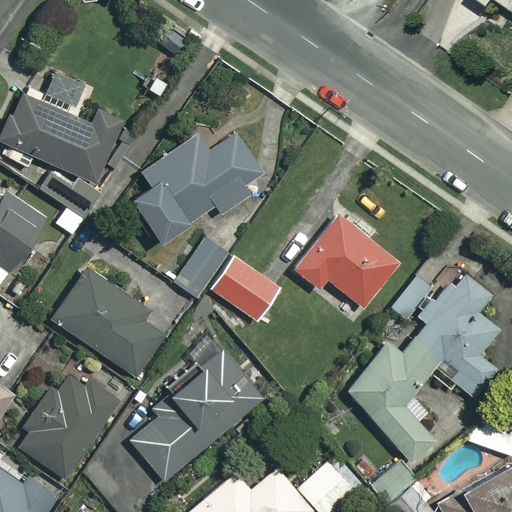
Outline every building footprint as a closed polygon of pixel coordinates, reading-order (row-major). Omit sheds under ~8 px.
[(511,0),(483,0),(493,7),(497,0),(501,0),(511,8),(511,0)] [(89,179),(126,114),(100,99),(87,121),(66,109),(81,82),(53,66),(35,97),(19,88),(0,120),(0,140),(45,165),(35,183),(80,209),(96,182),(89,179)] [(125,196),(131,205),(125,209),(141,234),(147,230),(153,238),(210,200),(216,210),(243,193),(237,184),(258,170),(231,130),(204,149),(192,131),(137,167),(146,182),(125,196)] [(0,271),(36,215),(0,192),(0,271)] [(61,205),(53,223),(74,232),(82,214),(61,205)] [(395,260),(333,210),(289,265),(314,285),(322,275),(359,305),(395,260)] [(204,283),(226,250),(204,235),(172,280),(196,296),(204,283)] [(226,250),(204,283),(252,316),(263,301),(280,313),(288,302),(272,291),(276,285),(226,250)] [(437,363),(472,398),(499,371),(475,347),(493,329),(474,310),(490,294),(460,263),(411,311),(422,322),(396,348),(385,337),(335,385),(409,460),(434,435),(419,420),(429,410),(410,390),(437,363)] [(142,305),(84,265),(49,316),(131,373),(160,331),(136,315),(142,305)] [(261,393),(218,341),(160,389),(169,400),(126,437),(160,478),(261,393)] [(116,397),(64,362),(11,441),(63,475),(116,397)] [(0,403),(9,390),(0,383),(0,403)] [(511,426),(482,414),(460,434),(504,452),(511,433),(511,426)] [(511,511),(511,456),(423,506),(409,482),(389,493),(399,511),(511,511)] [(310,506),(315,511),(328,511),(331,510),(325,504),(347,485),(324,457),(292,484),(310,506)] [(292,484),(274,462),(245,486),(231,469),(179,511),(302,511),(310,506),(292,484)] [(0,511),(39,511),(53,492),(22,471),(17,477),(0,465),(0,511)]
